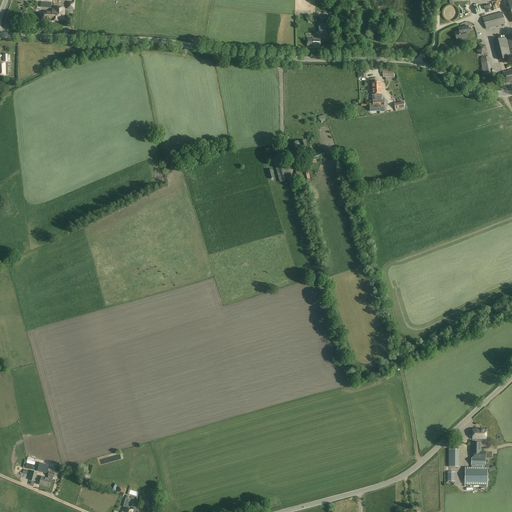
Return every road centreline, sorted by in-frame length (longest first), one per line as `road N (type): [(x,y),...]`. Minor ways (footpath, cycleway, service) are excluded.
road 1 (tertiary): [(417,62),(240,57),(167,41),(0,35)]
road 2 (unclassified): [(282,511),(403,476),(511,378)]
road 3 (track): [(346,361),(397,363),(418,465)]
